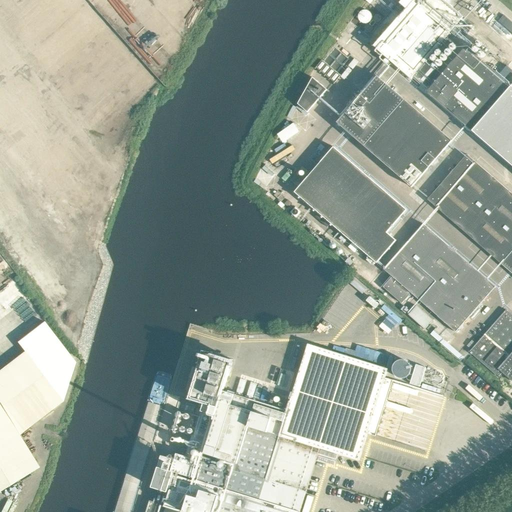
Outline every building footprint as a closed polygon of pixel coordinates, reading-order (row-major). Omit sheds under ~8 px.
[(511,86),(466,47),(442,74),(426,61),(450,33),(463,17),(443,0),(412,0),(402,0),(400,3),(406,9),(374,46),(379,50),(378,50),(387,58),(385,61),(388,63),(390,61),(411,78),(413,75),(423,83),(429,89),(426,92),(427,92),(511,165),(511,86)] [(374,20),(379,10),(368,5),(364,16),(374,20)] [(360,65),(365,56),(359,54),(354,63),(360,65)] [(327,90),(313,78),(299,104),(308,112),(327,90)] [(378,78),(338,123),(411,186),(450,140),(378,78)] [(429,89),(423,83),(418,88),(425,94),(427,92),(426,92),(429,89)] [(334,147),(295,192),(377,263),(396,241),(387,233),(407,210),(334,147)] [(321,161),(326,152),(322,150),(316,158),(321,161)] [(511,272),(511,193),(467,154),(428,200),(511,272)] [(293,164),(287,173),(290,176),(297,167),(293,164)] [(495,286),(423,223),(383,269),(392,276),(383,287),(402,303),(411,293),(456,332),(495,286)] [(372,266),(369,270),(374,276),(378,272),(372,266)] [(13,280),(0,289),(0,302),(4,308),(23,293),(13,280)] [(469,351),(472,354),(499,377),(503,373),(511,380),(511,314),(506,309),(469,351)] [(0,369),(0,491),(36,470),(15,437),(65,400),(68,398),(78,366),(76,364),(44,321),(17,342),(24,351),(0,369)] [(299,511),(306,492),(307,492),(306,491),(320,448),(359,461),(368,434),(376,436),(393,380),(385,378),(388,369),(308,344),(290,401),(289,401),(286,410),(223,391),(233,359),(203,350),(189,399),(198,402),(196,407),(203,409),(202,411),(188,456),(177,452),(175,459),(163,455),(153,487),(158,489),(154,502),(150,501),(146,511),(299,511)] [(395,375),(406,377),(412,348),(401,346),(395,375)] [(416,364),(409,384),(420,387),(426,367),(416,364)] [(436,377),(437,371),(427,368),(422,383),(445,390),(450,376),(445,374),(443,379),(436,377)] [(249,385),(252,376),(246,373),(243,383),(249,385)] [(255,377),(253,392),(260,393),(262,378),(255,377)] [(458,396),(456,401),(480,409),(482,404),(458,396)] [(409,438),(411,433),(388,426),(387,431),(409,438)]
